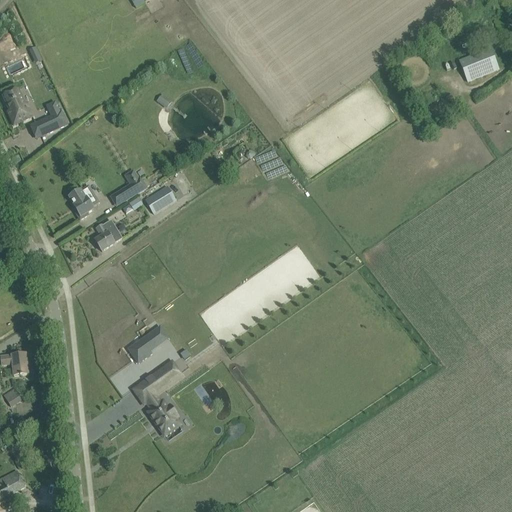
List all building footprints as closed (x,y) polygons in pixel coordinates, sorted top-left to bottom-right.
[(38,48),(31,51),(37,64),(44,60),(38,48)] [(490,50),(485,52),(460,63),(469,84),(498,71),(490,50)] [(8,114),(14,127),(33,119),(28,107),(27,107),(19,91),(3,98),(10,114),(8,114)] [(164,95),(159,102),(168,108),(173,102),(164,95)] [(52,117),(40,122),(40,123),(46,136),(47,136),(68,126),(62,113),(60,113),(52,117)] [(140,180),(134,171),(124,177),(130,186),(110,198),(117,209),(147,190),(141,179),(140,180)] [(96,198),(89,188),(82,192),(81,191),(70,198),(75,207),(74,207),(77,212),(76,213),(80,221),(88,216),(88,215),(94,211),(93,208),(98,204),(95,199),(96,198)] [(154,215),(176,202),(168,188),(146,202),(154,215)] [(135,211),(144,205),(140,198),(130,204),(135,211)] [(102,228),(98,231),(102,238),(95,242),(102,253),(123,240),(112,221),(102,227),(102,228)] [(142,341),(129,351),(139,364),(152,354),(142,341)] [(187,351),(181,355),(185,361),(191,357),(187,351)] [(26,355),(16,356),(12,357),(1,359),(2,366),(13,365),(14,377),(21,377),(22,377),(22,376),(29,376),(28,366),(27,367),(26,355)] [(173,363),(134,391),(144,406),(147,404),(152,411),(149,414),(165,437),(180,426),(175,419),(177,417),(171,408),(168,410),(163,403),(162,404),(154,392),(160,387),(164,393),(184,379),(173,363)] [(15,389),(4,396),(12,408),(23,401),(15,389)] [(17,472),(9,477),(0,481),(0,506),(13,499),(11,496),(26,488),(17,472)]
